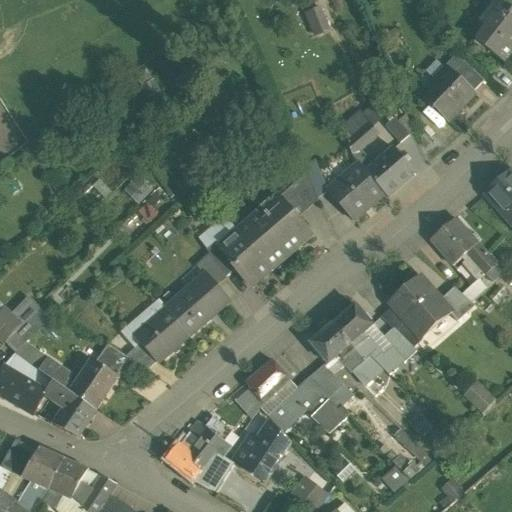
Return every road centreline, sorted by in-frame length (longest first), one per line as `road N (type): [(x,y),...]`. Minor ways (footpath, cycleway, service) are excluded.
road 1 (tertiary): [(123,476),(145,439),(339,268),(384,245),(511,125)]
road 2 (tertiary): [(123,476),(0,421)]
